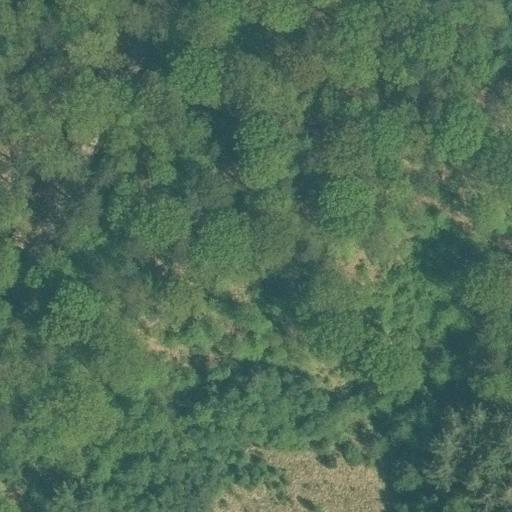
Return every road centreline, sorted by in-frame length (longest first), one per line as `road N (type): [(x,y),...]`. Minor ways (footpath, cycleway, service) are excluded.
road 1 (track): [(511,396),(0,444)]
road 2 (track): [(171,0),(0,348)]
